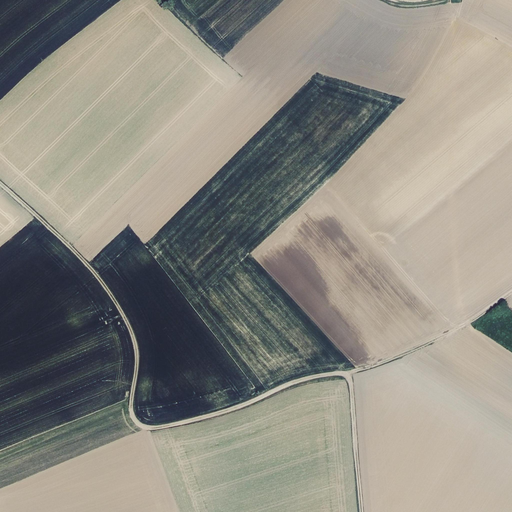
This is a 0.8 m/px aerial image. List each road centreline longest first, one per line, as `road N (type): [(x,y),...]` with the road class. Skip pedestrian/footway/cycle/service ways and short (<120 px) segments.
road 1 (track): [(0,189),(105,290),(133,346),(135,424),(191,421),(345,371),(361,511)]
road 2 (track): [(511,292),(460,326),(345,371)]
